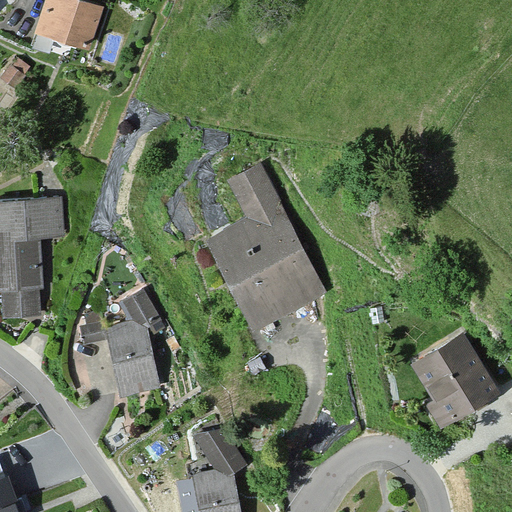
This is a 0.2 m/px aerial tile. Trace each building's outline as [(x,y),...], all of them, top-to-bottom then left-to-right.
[(103,10),(73,0),(47,0),(36,32),(89,50),(103,10)] [(17,56),(13,64),(24,71),(29,64),(17,56)] [(10,62),(2,74),(19,85),(27,72),(24,71),(13,64),(10,62)] [(321,284),(258,162),(229,177),(250,217),(212,236),(254,318),(321,284)] [(360,176),(363,196),(378,193),(375,173),(360,176)] [(61,197),(0,200),(0,312),(46,310),(42,239),(63,238),(61,197)] [(128,319),(108,323),(123,390),(160,384),(146,324),(158,317),(142,288),(120,300),(128,319)] [(82,324),(85,341),(106,336),(101,310),(86,313),(88,322),(82,324)] [(462,331),(412,361),(434,397),(427,401),(441,423),(498,389),(462,331)] [(215,469),(194,473),(196,479),(186,481),(191,511),(242,511),(234,470),(246,462),(223,427),(193,433),(215,469)] [(21,511),(9,474),(0,477),(0,511),(21,511)]
